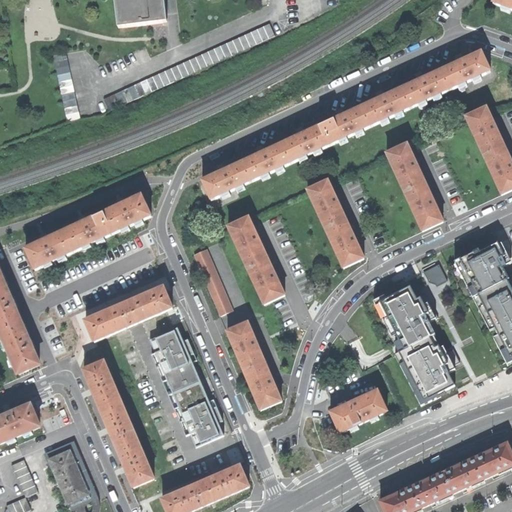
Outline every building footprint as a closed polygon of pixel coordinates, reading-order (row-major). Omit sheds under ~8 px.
[(118,0),(122,27),(163,23),(160,0),(118,0)] [(511,0),(495,0),(494,4),(511,10),(511,0)] [(269,24),(140,82),(146,94),(275,36),(269,24)] [(66,52),(53,55),(67,121),(80,119),(66,52)] [(458,65),(442,72),(451,91),(491,72),(482,54),(458,65)] [(421,82),(403,90),(411,109),(451,91),(442,72),(421,82)] [(103,99),(109,111),(146,94),(140,82),(103,99)] [(382,100),(363,109),(371,127),(411,109),(403,90),(382,100)] [(341,119),(322,127),(331,146),(371,127),(363,109),(341,119)] [(487,109),(467,118),(484,157),(505,148),(497,131),(487,109)] [(302,137),(283,145),(291,164),(331,146),(322,127),(302,137)] [(262,155),(243,164),(252,182),(291,164),(283,145),(262,155)] [(408,146),(388,155),(405,194),(426,185),(417,166),(408,146)] [(511,163),(505,148),(484,157),(502,196),(511,191),(511,163)] [(211,201),(252,182),(243,164),(223,173),(203,182),(211,201)] [(328,182),(309,192),(326,230),(346,221),(338,203),(328,182)] [(434,204),(426,185),(405,194),(423,232),(443,223),(434,204)] [(121,207),(103,215),(112,235),(150,218),(141,197),(121,207)] [(83,224),(65,233),(74,253),(112,235),(103,215),(83,224)] [(249,219),(229,229),(247,267),(267,258),(259,239),(249,219)] [(356,241),(346,221),(326,230),(344,269),(364,259),(356,241)] [(74,253),(65,233),(46,241),(26,251),(35,271),(74,253)] [(453,263),(508,367),(511,364),(511,362),(511,361),(511,287),(509,282),(511,280),(511,278),(506,267),(510,264),(503,250),(501,251),(498,245),(481,254),(478,250),(453,263)] [(207,251),(195,257),(221,318),(234,313),(207,251)] [(277,277),(267,258),(247,267),(265,305),(285,296),(277,277)] [(438,265),(423,273),(429,284),(436,286),(437,287),(447,282),(438,265)] [(5,285),(0,287),(0,329),(2,334),(22,325),(14,308),(17,307),(15,303),(14,301),(12,302),(5,285)] [(143,298),(125,306),(133,327),(172,310),(163,289),(143,298)] [(396,357),(421,408),(445,396),(445,393),(456,388),(449,374),(456,371),(454,366),(460,363),(454,350),(446,354),(444,348),(440,350),(434,337),(435,335),(430,324),(439,319),(427,293),(416,299),(411,289),(379,304),(378,302),(375,303),(392,338),(396,336),(400,343),(397,345),(402,354),(396,357)] [(133,327),(125,306),(105,314),(86,323),(94,343),(133,327)] [(22,325),(2,334),(19,374),(39,366),(32,348),(34,347),(33,344),(31,341),(29,342),(22,325)] [(248,325),(228,333),(245,372),(265,363),(257,345),(248,325)] [(155,356),(152,357),(187,439),(191,437),(197,450),(225,438),(219,425),(223,423),(214,402),(211,404),(207,395),(200,378),(194,365),(198,363),(189,342),(185,344),(179,329),(149,342),(155,356)] [(101,412),(121,402),(104,363),(84,372),(92,391),(101,412)] [(273,383),(265,363),(245,372),(261,411),(281,402),(273,383)] [(353,403),(331,413),(340,434),(387,412),(377,392),(353,403)] [(117,451),(137,442),(121,402),(101,412),(108,430),(117,451)] [(0,421),(0,444),(40,428),(31,408),(15,415),(14,412),(10,414),(8,415),(9,417),(0,421)] [(154,481),(137,442),(117,451),(125,468),(133,489),(154,481)] [(381,503),(384,511),(416,511),(511,468),(511,456),(507,446),(492,453),(491,451),(488,453),(485,454),(485,456),(460,467),(460,465),(456,467),(453,468),(454,470),(429,481),(428,480),(425,481),(421,483),(422,485),(397,496),(396,494),(394,495),(390,497),(391,499),(381,503)] [(58,450),(46,455),(49,464),(51,463),(59,483),(83,472),(79,463),(82,462),(80,458),(79,454),(76,455),(73,447),(60,453),(58,450)] [(430,461),(432,464),(439,461),(441,460),(440,458),(439,456),(430,461)] [(12,467),(26,499),(39,493),(24,461),(12,467)] [(220,476),(201,485),(210,505),(249,488),(240,468),(220,476)] [(83,472),(59,483),(68,503),(66,504),(68,511),(81,511),(81,505),(86,503),(85,502),(94,498),(91,489),(93,488),(92,485),(90,481),(88,482),(83,472)] [(182,493),(162,502),(166,511),(193,511),(210,505),(201,485),(182,493)] [(6,511),(29,511),(32,511),(26,499),(7,507),(8,510),(7,511),(6,511)]
